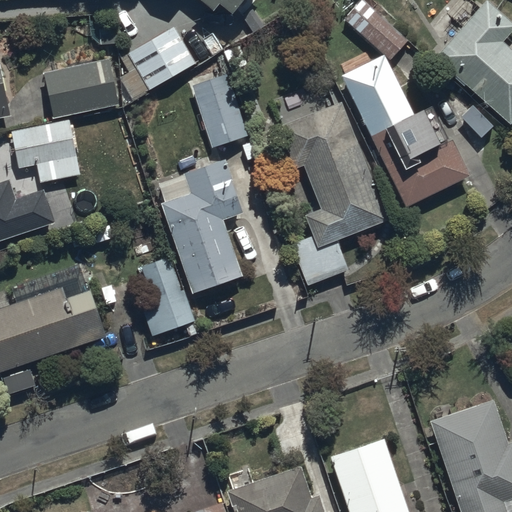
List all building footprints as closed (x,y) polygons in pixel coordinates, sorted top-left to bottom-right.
[(231,14),(242,0),(199,0),(213,11),(219,4),(231,14)] [(364,0),(357,0),(343,17),(392,57),(409,37),(364,0)] [(511,28),(511,18),(491,0),(483,0),(434,57),(509,122),(511,118),(511,45),(503,38),(511,28)] [(141,93),(196,59),(172,21),(120,55),(129,69),(119,76),(134,98),(141,93)] [(111,56),(44,69),(53,115),(120,101),(111,56)] [(384,57),(343,77),(405,204),(472,172),(454,134),(445,138),(426,100),(410,108),(384,57)] [(0,114),(10,112),(0,61),(0,114)] [(227,71),(191,83),(213,146),(249,133),(227,71)] [(179,82),(141,94),(146,110),(184,99),(179,82)] [(389,216),(341,100),(279,125),(297,167),(304,164),(321,204),(305,211),(313,232),(289,241),(307,284),(350,266),(338,237),(389,216)] [(71,117),(12,127),(18,166),(37,163),(40,179),(81,172),(71,117)] [(163,199),(192,289),(243,272),(225,216),(244,209),(226,155),(184,169),(191,190),(163,199)] [(0,237),(57,219),(47,186),(17,196),(11,177),(0,180),(0,237)] [(196,316),(169,252),(130,268),(157,332),(196,316)] [(87,272),(0,303),(0,369),(107,331),(87,272)] [(494,396),(430,418),(461,511),(510,511),(505,498),(511,495),(511,437),(508,439),(494,396)] [(412,511),(385,432),(330,451),(350,511),(412,511)] [(301,461),(226,487),(234,511),(327,511),(320,491),(312,493),(301,461)] [(227,511),(223,498),(185,511),(184,511),(227,511)]
